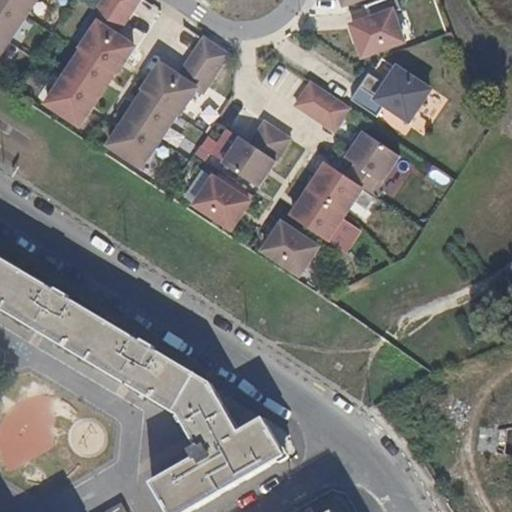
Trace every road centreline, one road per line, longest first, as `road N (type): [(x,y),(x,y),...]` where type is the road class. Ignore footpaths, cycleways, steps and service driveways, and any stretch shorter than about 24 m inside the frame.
road 1 (residential): [(356,443),(286,381),(0,196)]
road 2 (unknown): [(242,31),(249,85),(303,143),(261,217)]
road 3 (unknown): [(115,474),(137,437),(125,409),(0,336)]
road 4 (residential): [(176,0),(242,31),(282,19),(293,0)]
road 5 (residential): [(356,443),(257,511)]
